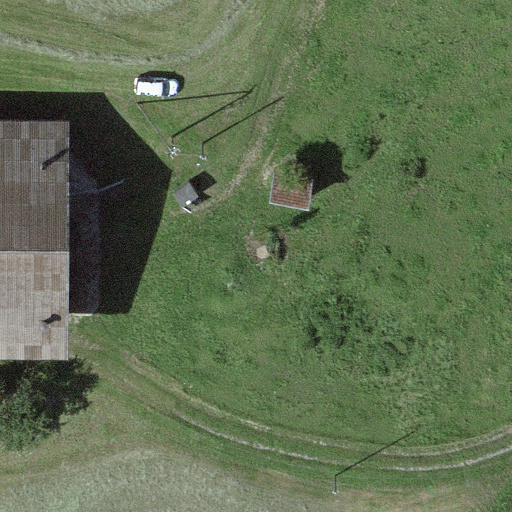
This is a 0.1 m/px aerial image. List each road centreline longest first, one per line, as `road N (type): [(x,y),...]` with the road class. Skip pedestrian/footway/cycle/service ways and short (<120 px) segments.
road 1 (track): [(511,407),(338,471),(64,335),(40,358),(0,356)]
road 2 (track): [(318,0),(235,190),(64,335)]
